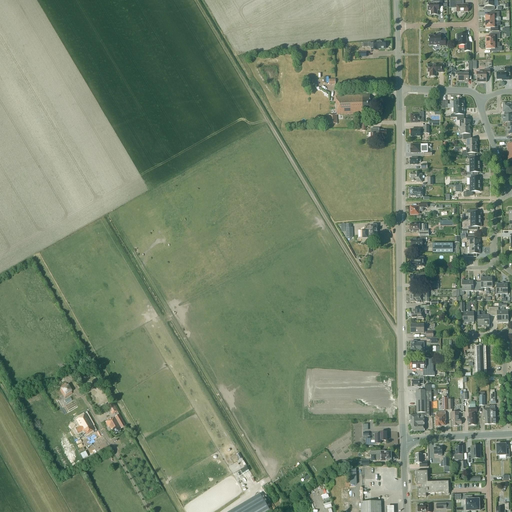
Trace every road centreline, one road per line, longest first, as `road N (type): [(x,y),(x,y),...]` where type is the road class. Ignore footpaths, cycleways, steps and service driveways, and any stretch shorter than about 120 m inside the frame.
road 1 (tertiary): [(403,443),(398,88)]
road 2 (track): [(180,511),(91,352)]
